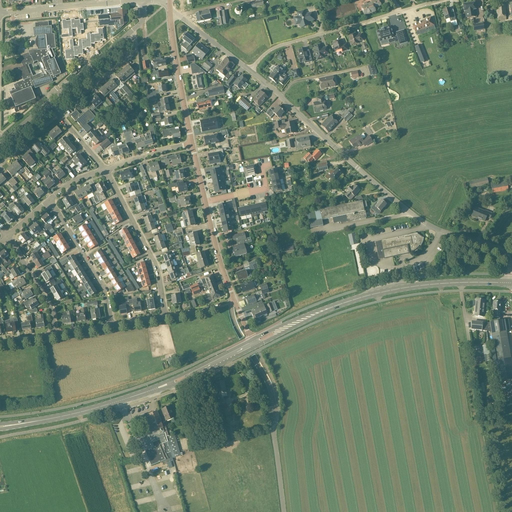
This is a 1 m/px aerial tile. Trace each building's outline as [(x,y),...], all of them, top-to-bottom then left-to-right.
[(376,0),(371,2),(371,3),(367,4),(367,3),(364,4),(364,6),(361,7),(364,14),(364,16),(375,12),(374,8),(381,5),(378,0),(376,0)] [(474,3),(463,5),(464,11),(465,11),(466,18),(475,16),(474,10),(475,10),(474,3)] [(495,6),(497,18),(506,17),(505,4),(495,6)] [(454,12),(451,13),(449,8),(443,10),(445,20),(449,19),(450,22),(456,20),(454,12)] [(118,31),(127,23),(126,10),(120,11),(120,14),(111,15),(112,23),(115,22),(116,29),(118,31)] [(197,23),(211,20),(209,11),(195,14),(197,23)] [(216,12),(217,18),(218,18),(219,26),(228,25),(227,11),(216,12)] [(306,27),(308,26),(307,22),(314,20),(312,13),(305,15),(304,11),(297,13),(298,17),(294,18),(296,25),(300,24),(301,28),(303,27),(304,28),(306,27)] [(423,21),(411,26),(414,33),(415,33),(416,36),(420,35),(419,31),(426,28),(427,29),(433,26),(430,18),(423,21)] [(75,19),(70,20),(71,21),(72,30),(77,29),(77,35),(81,35),(81,26),(83,26),(83,23),(80,23),(80,20),(75,20),(75,19)] [(66,20),(62,20),(63,31),(68,30),(69,36),(72,35),(72,30),(71,21),(69,21),(66,21),(66,20)] [(48,84),(53,82),(51,79),(61,75),(54,58),(55,57),(52,49),(56,49),(54,34),(52,35),(51,26),(49,27),(48,22),(35,23),(35,29),(33,29),(33,28),(33,37),(42,36),(43,50),(40,52),(43,59),(41,59),(47,73),(43,75),(42,73),(33,77),(28,66),(39,61),(37,54),(30,57),(29,53),(19,58),(23,67),(18,69),(22,79),(23,78),(24,80),(16,84),(13,85),(15,90),(9,92),(15,108),(27,103),(36,100),(35,98),(31,90),(35,88),(35,89),(48,84)] [(90,35),(91,44),(95,44),(95,43),(101,42),(101,40),(104,40),(103,29),(97,29),(98,34),(90,35)] [(382,31),(377,32),(380,43),(388,41),(389,45),(395,43),(394,42),(398,41),(399,46),(407,44),(403,32),(396,34),(397,37),(393,38),(390,29),(386,30),(385,29),(381,31),(382,31)] [(82,40),(83,50),(87,49),(86,48),(91,48),(91,44),(90,35),(90,33),(86,33),(87,39),(82,40)] [(182,40),(185,42),(182,47),(186,50),(189,46),(194,40),(187,34),(185,33),(182,37),(184,38),(182,40)] [(356,36),(355,34),(348,36),(351,46),(358,43),(358,42),(363,41),(361,34),(356,36)] [(73,45),(74,55),(78,55),(78,54),(83,53),(83,50),(82,40),(82,38),(78,38),(78,44),(73,45)] [(333,43),(335,51),(342,50),(342,52),(348,50),(346,44),(343,45),(341,45),(340,41),(333,43)] [(70,50),(65,50),(66,60),(70,60),(70,59),(75,58),(74,55),(73,45),(73,44),(69,44),(70,50)] [(192,52),(202,60),(208,51),(199,44),(192,52)] [(315,51),(314,51),(317,61),(324,59),(323,56),(329,54),(328,52),(325,53),(324,48),(321,49),(320,44),(313,46),(315,51)] [(305,49),(303,50),(298,51),(300,56),(298,56),(300,63),(305,62),(305,64),(312,62),(309,50),(306,51),(305,49)] [(422,50),(416,52),(420,63),(426,61),(422,50)] [(188,65),(188,64),(195,62),(194,57),(192,57),(192,54),(185,56),(187,61),(183,62),(184,66),(188,65)] [(156,58),(156,60),(153,61),(154,69),(158,68),(158,67),(166,66),(164,59),(161,60),(161,58),(156,58)] [(216,70),(227,79),(230,76),(227,74),(234,65),(226,59),(216,70)] [(150,71),(151,71),(150,64),(147,65),(147,61),(142,62),(144,69),(148,69),(148,71),(150,71)] [(206,61),(201,67),(207,72),(212,66),(206,61)] [(190,65),(192,74),(204,72),(194,64),(190,65)] [(374,64),(367,65),(370,76),(377,74),(374,64)] [(133,65),(129,67),(128,66),(123,70),(125,73),(123,75),(126,79),(134,72),(137,69),(133,65)] [(273,72),(268,78),(276,83),(279,80),(281,81),(279,83),(283,86),(289,78),(293,77),(293,80),(295,79),(300,78),(297,70),(293,71),(291,71),(292,75),(287,76),(286,75),(285,76),(283,74),(284,74),(285,72),(278,66),(277,68),(276,68),(275,68),(273,71),(273,72)] [(121,83),(126,79),(123,75),(125,73),(123,70),(116,77),(121,83)] [(157,79),(159,78),(159,79),(168,77),(167,70),(158,72),(155,72),(154,70),(151,71),(150,71),(151,76),(157,75),(157,79)] [(201,76),(200,76),(191,78),(193,90),(203,88),(201,76)] [(226,85),(229,88),(232,84),(239,90),(247,81),(241,76),(239,79),(238,78),(237,78),(236,79),(232,76),(226,85)] [(333,76),(318,79),(320,90),(335,86),(333,76)] [(119,89),(117,87),(111,80),(104,86),(107,89),(109,88),(114,93),(119,89)] [(157,87),(158,91),(148,92),(147,83),(145,83),(148,99),(157,98),(156,94),(159,94),(166,92),(165,86),(157,87)] [(104,86),(99,91),(103,96),(104,98),(105,97),(109,93),(110,94),(110,95),(115,101),(118,99),(114,93),(109,88),(107,89),(104,86)] [(209,97),(214,96),(224,94),(223,87),(212,89),(212,90),(208,91),(209,97)] [(257,94),(258,95),(252,101),(259,107),(267,98),(261,92),(260,90),(257,94)] [(88,100),(91,103),(90,103),(90,105),(90,106),(88,107),(92,112),(102,103),(104,101),(101,98),(100,96),(97,98),(94,95),(88,100)] [(197,110),(199,109),(200,112),(201,113),(207,112),(208,110),(208,108),(211,107),(210,101),(216,100),(215,97),(204,100),(204,102),(196,104),(197,110)] [(317,99),(318,104),(314,105),(315,112),(326,110),(324,101),(323,97),(317,99)] [(103,100),(104,101),(109,107),(112,105),(112,104),(106,98),(105,98),(103,100)] [(251,106),(242,98),(238,103),(247,111),(251,106)] [(154,105),(155,108),(168,105),(167,99),(160,100),(160,103),(157,104),(154,105)] [(160,114),(162,113),(170,112),(168,105),(155,108),(155,111),(158,110),(159,112),(151,114),(152,118),(160,117),(160,114)] [(270,118),(274,114),(279,118),(284,113),(278,107),(273,112),(270,109),(266,113),(270,118)] [(340,111),(338,113),(347,122),(353,116),(350,114),(353,111),(352,107),(351,108),(350,108),(349,109),(347,110),(345,109),(341,111),(340,111)] [(76,111),(70,116),(76,122),(76,121),(82,128),(84,131),(87,134),(91,130),(87,124),(95,117),(89,110),(83,115),(83,114),(80,115),(76,111)] [(328,133),(337,123),(330,116),(321,126),(328,133)] [(171,118),(163,120),(161,120),(160,117),(152,118),(151,119),(152,123),(159,121),(160,124),(164,123),(165,127),(172,125),(171,118)] [(202,123),(200,123),(202,131),(214,129),(212,122),(215,121),(214,117),(201,120),(202,123)] [(295,127),(294,127),(293,123),(285,124),(284,121),(280,121),(280,122),(275,122),(274,122),(271,123),(272,130),(280,129),(281,130),(286,129),(286,134),(295,133),(295,129),(295,127)] [(52,140),(61,133),(57,128),(48,135),(52,140)] [(163,138),(172,136),(173,139),(180,137),(179,131),(174,131),(174,128),(162,131),(163,138)] [(227,130),(219,131),(220,136),(226,135),(227,138),(229,137),(227,130)] [(87,136),(92,141),(97,136),(93,131),(87,136)] [(97,136),(92,141),(96,145),(101,141),(99,138),(104,134),(104,133),(103,131),(99,134),(97,136)] [(150,133),(143,135),(146,143),(143,144),(144,147),(153,144),(150,137),(151,136),(150,133)] [(217,134),(203,137),(205,146),(219,143),(217,134)] [(137,149),(144,147),(143,144),(146,143),(143,135),(139,136),(140,139),(139,139),(139,140),(135,142),(137,149)] [(362,140),(359,135),(349,142),(353,148),(356,146),(357,147),(365,143),(366,146),(372,142),(368,136),(362,140)] [(59,143),(66,151),(69,147),(67,146),(70,143),(65,137),(59,143)] [(296,149),(298,149),(310,147),(309,137),(296,140),(296,142),(294,143),(296,149)] [(107,139),(106,140),(99,146),(102,149),(109,143),(110,142),(107,139)] [(293,148),(292,140),(286,141),(286,142),(284,142),(286,148),(287,147),(288,149),(293,148)] [(76,150),(70,143),(67,146),(69,147),(66,151),(70,155),(76,150)] [(122,151),(123,154),(129,152),(126,144),(122,146),(121,143),(116,144),(116,145),(119,152),(122,151)] [(42,148),(38,144),(32,148),(37,154),(40,151),(45,156),(49,152),(44,146),(42,148)] [(116,144),(117,147),(111,150),(113,158),(123,154),(122,151),(119,152),(116,145),(116,144)] [(209,152),(210,154),(208,155),(210,165),(219,163),(218,157),(223,156),(222,149),(209,152)] [(307,162),(308,161),(310,163),(313,159),(316,161),(321,155),(316,150),(311,156),(308,154),(303,159),(307,162)] [(35,157),(31,152),(22,159),(29,167),(35,163),(32,160),(35,157)] [(72,160),(74,162),(73,164),(75,166),(83,159),(79,154),(72,160)] [(174,156),(160,159),(162,166),(169,164),(168,161),(171,160),(173,166),(177,165),(177,164),(181,163),(179,156),(174,157),(174,156)] [(74,171),(78,167),(80,169),(87,164),(83,159),(75,166),(72,169),(69,165),(66,167),(70,172),(73,170),(74,171)] [(16,162),(11,166),(17,173),(22,168),(16,162)] [(157,177),(155,172),(160,171),(157,163),(149,166),(151,172),(148,173),(150,180),(157,177)] [(65,175),(60,170),(61,169),(58,166),(52,170),(48,165),(45,167),(48,170),(47,170),(51,175),(52,176),(54,174),(59,180),(65,175)] [(255,165),(243,168),(245,178),(258,175),(255,165)] [(12,177),(17,173),(11,166),(6,170),(12,177)] [(332,184),(336,181),(338,183),(343,177),(342,176),(343,175),(337,169),(334,172),(332,170),(329,173),(331,175),(329,177),(331,179),(329,181),(332,184)] [(54,184),(50,180),(51,179),(49,177),(51,175),(47,170),(42,174),(46,179),(42,182),(44,185),(48,190),(54,184)] [(132,170),(129,171),(120,174),(122,181),(131,178),(130,174),(133,173),(132,170)] [(173,176),(175,176),(176,180),(185,179),(183,171),(172,173),(171,170),(165,171),(167,178),(173,177),(173,176)] [(487,178),(469,182),(471,189),(489,185),(487,178)] [(17,188),(15,185),(10,180),(8,182),(15,190),(17,188)] [(508,191),(507,181),(490,183),(492,194),(508,191)] [(175,188),(177,188),(179,193),(187,191),(186,185),(183,185),(183,182),(176,183),(168,185),(169,189),(175,188)] [(97,189),(94,190),(96,195),(99,201),(100,203),(106,199),(102,192),(106,190),(102,183),(95,187),(97,189)] [(128,194),(134,192),(136,195),(141,193),(139,186),(134,187),(133,184),(125,187),(128,194)] [(89,185),(81,190),(83,194),(85,193),(86,196),(87,196),(92,193),(93,193),(92,191),(89,185)] [(222,186),(214,188),(215,193),(221,192),(222,195),(227,194),(226,191),(224,191),(223,186),(222,186)] [(358,188),(357,188),(354,186),(352,189),(350,187),(347,190),(349,192),(345,196),(350,200),(354,196),(360,190),(359,190),(359,189),(358,188)] [(39,189),(34,193),(38,198),(44,194),(39,189)] [(78,201),(86,196),(85,193),(83,194),(81,190),(74,193),(78,201)] [(190,205),(189,198),(191,198),(190,194),(176,198),(175,196),(168,198),(170,203),(177,201),(176,201),(180,200),(181,207),(190,205)] [(23,205),(26,203),(29,207),(34,202),(29,195),(26,198),(24,195),(18,200),(23,205)] [(81,212),(81,211),(78,206),(75,201),(72,202),(68,197),(62,201),(67,209),(70,207),(72,210),(75,208),(78,213),(81,212)] [(146,199),(142,201),(141,198),(133,200),(136,207),(143,204),(147,203),(146,199)] [(104,204),(107,209),(114,206),(111,200),(104,204)] [(380,212),(386,205),(381,200),(378,203),(377,202),(371,209),(378,215),(380,212)] [(340,222),(340,224),(365,218),(363,208),(367,207),(366,201),(362,202),(362,201),(307,213),(309,223),(332,218),(333,224),(340,222)] [(13,214),(15,212),(18,216),(24,211),(18,204),(16,206),(13,203),(8,208),(8,209),(11,212),(13,214)] [(143,204),(136,207),(138,213),(145,211),(143,204)] [(107,209),(110,215),(117,211),(114,206),(107,209)] [(484,221),(484,222),(486,218),(490,219),(492,214),(485,211),(484,211),(475,208),(471,216),(475,218),(475,217),(477,218),(477,219),(479,219),(484,221)] [(9,213),(11,212),(8,209),(3,214),(5,216),(3,218),(8,224),(14,219),(9,213)] [(110,215),(112,220),(119,216),(117,211),(110,215)] [(181,222),(184,221),(193,219),(192,212),(182,214),(183,219),(181,219),(181,222)] [(41,219),(45,224),(43,226),(45,228),(44,228),(46,230),(50,236),(55,232),(52,228),(49,224),(47,223),(51,219),(46,214),(41,219)] [(82,221),(84,223),(91,218),(92,217),(91,215),(86,218),(84,214),(80,217),(79,215),(72,220),(76,225),(82,221)] [(111,224),(114,223),(115,225),(122,222),(119,216),(112,220),(110,221),(111,224)] [(143,219),(146,226),(153,223),(151,216),(143,219)] [(195,226),(193,219),(184,221),(185,228),(195,226)] [(157,221),(153,223),(146,226),(147,229),(145,229),(146,233),(148,232),(156,230),(154,226),(158,225),(157,221)] [(29,229),(34,235),(37,232),(39,235),(43,232),(35,224),(29,229)] [(85,225),(78,229),(82,234),(88,230),(85,225)] [(104,231),(101,226),(98,228),(105,238),(108,235),(105,230),(104,231)] [(119,232),(122,238),(129,234),(126,229),(119,232)] [(51,236),(50,236),(46,230),(42,234),(47,240),(51,236)] [(92,235),(88,230),(82,234),(85,239),(92,235)] [(24,244),(26,242),(29,245),(34,240),(27,232),(24,234),(19,238),(24,244)] [(189,238),(189,241),(198,239),(197,233),(187,235),(187,238),(189,238)] [(236,243),(237,246),(232,248),(235,258),(246,254),(244,244),(251,242),(250,238),(246,239),(244,233),(232,236),(234,243),(236,243)] [(53,238),(56,243),(63,239),(60,234),(53,238)] [(122,238),(125,243),(132,239),(129,234),(122,238)] [(375,243),(376,247),(378,260),(392,257),(401,255),(408,253),(410,253),(411,253),(412,252),(413,251),(414,251),(415,250),(416,249),(417,249),(418,248),(418,247),(419,245),(421,246),(421,245),(421,244),(422,243),(422,242),(423,241),(423,239),(423,238),(417,234),(409,236),(404,237),(404,238),(397,240),(397,238),(375,243)] [(95,240),(92,235),(85,239),(88,244),(95,240)] [(153,238),(156,245),(163,242),(161,235),(153,238)] [(66,244),(63,239),(56,243),(59,248),(66,244)] [(125,243),(127,248),(134,244),(132,239),(125,243)] [(198,239),(189,241),(190,245),(189,245),(190,248),(195,247),(200,246),(198,239)] [(98,245),(95,240),(88,244),(91,250),(98,245)] [(165,249),(163,242),(156,245),(158,251),(165,249)] [(70,249),(66,244),(59,248),(63,254),(70,249)] [(127,248),(130,254),(137,250),(134,244),(127,248)] [(294,251),(292,244),(283,246),(285,253),(294,251)] [(8,261),(5,258),(8,256),(4,250),(0,253),(0,257),(4,263),(3,264),(5,267),(11,264),(9,260),(8,261)] [(140,255),(137,250),(130,254),(133,259),(140,255)] [(42,254),(38,256),(37,253),(30,257),(34,263),(49,254),(47,251),(42,254)] [(94,255),(98,260),(104,256),(100,251),(94,255)] [(196,255),(198,262),(206,259),(204,252),(196,255)] [(51,257),(49,254),(34,263),(38,269),(44,265),(42,262),(51,257)] [(163,257),(165,263),(172,261),(170,255),(163,257)] [(66,264),(69,262),(71,265),(77,261),(73,256),(68,259),(66,256),(59,261),(62,267),(66,264)] [(107,262),(104,256),(98,260),(101,266),(107,262)] [(144,263),(143,259),(136,263),(137,265),(136,265),(138,271),(146,269),(144,263)] [(208,266),(206,259),(198,262),(200,269),(208,266)] [(71,265),(74,270),(80,266),(77,261),(71,265)] [(110,267),(107,262),(101,266),(104,271),(110,267)] [(112,270),(110,267),(104,271),(107,276),(114,273),(116,271),(121,268),(119,265),(112,270)] [(45,270),(46,272),(41,275),(46,283),(53,278),(49,272),(53,270),(50,266),(45,270)] [(74,270),(77,275),(83,272),(80,266),(74,270)] [(176,272),(174,266),(167,269),(169,275),(176,272)] [(244,279),(247,278),(248,279),(252,278),(249,271),(248,267),(243,269),(244,270),(235,274),(238,281),(244,279)] [(16,268),(10,272),(10,271),(8,272),(5,274),(4,275),(7,278),(9,276),(12,280),(14,278),(20,275),(16,268)] [(77,275),(81,281),(87,277),(83,272),(77,275)] [(178,278),(176,272),(169,275),(171,281),(178,278)] [(117,278),(114,273),(107,276),(111,282),(117,278)] [(204,286),(206,285),(207,286),(214,283),(211,276),(204,278),(206,283),(203,284),(204,286)] [(14,288),(17,286),(19,289),(26,284),(23,279),(21,280),(20,277),(11,283),(14,288)] [(81,281),(84,286),(90,282),(87,277),(81,281)] [(120,283),(117,278),(111,282),(114,287),(120,283)] [(50,290),(53,295),(62,290),(59,286),(62,284),(60,280),(54,283),(56,286),(50,290)] [(151,286),(149,280),(141,282),(143,288),(151,286)] [(124,284),(126,287),(125,288),(128,293),(134,292),(134,290),(129,281),(124,284)] [(84,286),(87,291),(93,287),(90,282),(84,286)] [(254,288),(252,282),(240,286),(243,293),(254,288)] [(124,289),(120,283),(114,287),(117,292),(124,289)] [(207,286),(207,287),(204,289),(206,292),(208,291),(209,294),(217,291),(214,283),(207,286)] [(97,293),(93,287),(87,291),(91,297),(97,293)] [(63,297),(62,294),(67,291),(65,288),(62,290),(53,295),(57,301),(63,297)] [(201,293),(199,288),(191,291),(193,296),(201,293)] [(23,302),(26,299),(33,295),(29,289),(22,293),(21,291),(10,297),(12,300),(19,296),(23,302)] [(173,290),(174,296),(171,296),(172,305),(181,303),(180,295),(179,289),(173,290)] [(256,303),(256,302),(261,300),(260,295),(262,295),(269,293),(268,289),(261,291),(255,293),(256,295),(254,296),(253,295),(246,298),(248,305),(252,304),(256,303)] [(207,302),(212,300),(220,297),(217,291),(209,294),(207,295),(208,297),(205,298),(207,302)] [(146,298),(146,301),(148,311),(155,310),(153,299),(152,299),(152,297),(146,298)] [(27,309),(30,307),(31,309),(38,305),(35,300),(34,300),(32,298),(23,303),(27,309)] [(130,307),(129,301),(128,299),(125,300),(125,302),(121,303),(121,307),(119,307),(120,315),(127,314),(126,308),(130,307)] [(136,299),(129,301),(130,307),(133,307),(134,313),(141,312),(140,303),(137,304),(136,299)] [(485,300),(476,299),(474,316),(483,317),(485,300)] [(98,310),(96,310),(95,306),(98,306),(97,301),(89,303),(89,301),(87,301),(88,307),(90,307),(92,320),(100,318),(98,310)] [(495,301),(494,302),(493,302),(492,310),(494,310),(493,317),(500,318),(501,307),(500,307),(500,302),(497,302),(497,301),(495,301)] [(266,306),(269,313),(274,311),(272,306),(271,303),(266,306)] [(255,312),(251,313),(253,320),(267,314),(263,305),(258,307),(258,309),(254,310),(255,312)] [(85,321),(85,317),(88,316),(86,308),(81,309),(82,314),(76,315),(77,322),(85,321)] [(71,323),(70,318),(73,318),(72,311),(66,312),(66,313),(61,314),(62,317),(63,325),(71,323)] [(39,316),(40,320),(35,321),(37,329),(44,327),(42,315),(39,316)] [(27,317),(28,323),(21,324),(22,331),(31,329),(30,323),(33,323),(32,316),(27,317)] [(16,332),(15,330),(19,330),(17,319),(10,320),(5,321),(7,333),(16,332)] [(491,323),(489,323),(491,332),(491,334),(494,350),(491,350),(493,362),(496,382),(511,379),(511,368),(506,331),(510,331),(508,320),(499,321),(491,323)] [(471,321),(470,330),(482,331),(482,324),(483,322),(471,321)] [(482,346),(485,363),(491,362),(488,345),(487,345),(487,344),(483,345),(483,346),(482,346)] [(218,395),(214,396),(215,402),(216,401),(218,407),(223,406),(226,405),(225,399),(223,399),(222,394),(227,393),(224,381),(215,383),(218,395)] [(174,418),(170,407),(161,410),(166,421),(174,418)] [(148,415),(148,416),(144,417),(143,417),(143,418),(135,421),(139,431),(137,432),(141,441),(145,451),(151,467),(164,462),(162,457),(164,456),(168,465),(171,463),(169,458),(168,458),(167,455),(171,453),(173,458),(181,456),(175,435),(170,436),(166,422),(162,423),(165,433),(163,434),(163,432),(164,432),(163,428),(157,412),(148,415)]
